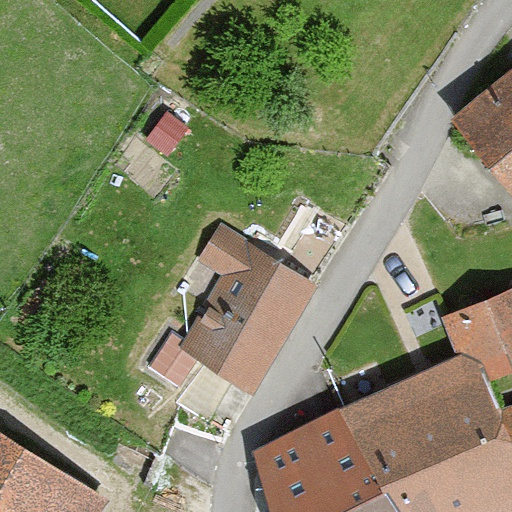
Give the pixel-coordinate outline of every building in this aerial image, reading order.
[(511,80),(461,122),(511,184),(511,80)] [(294,277),(196,216),(175,249),(207,268),(164,338),(231,379),(294,277)] [(511,275),(425,304),(446,368),(511,346),(511,275)] [(446,368),(344,415),(402,511),(499,511),(467,410),(446,368)] [(511,511),(511,395),(467,410),(499,511),(511,511)] [(402,511),(344,415),(264,455),(276,511),(402,511)] [(0,511),(75,511),(88,493),(0,438),(0,511)]
